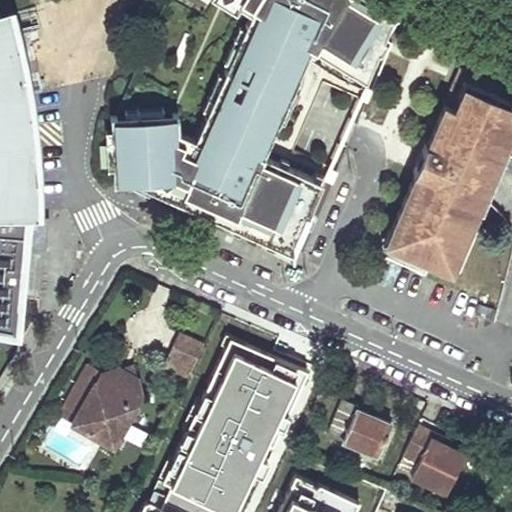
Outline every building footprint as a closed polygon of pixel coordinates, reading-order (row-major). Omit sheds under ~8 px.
[(222,0),(234,7),(238,2),(249,8),(251,4),(260,9),(255,21),(251,19),(247,27),(232,61),(226,74),(211,108),(203,128),(202,129),(206,131),(201,144),(192,140),(194,135),(171,125),(171,113),(161,114),(123,116),(114,116),(114,126),(114,128),(116,164),(116,174),(127,174),(148,185),(178,198),(179,194),(198,201),(196,206),(231,223),(233,218),(243,221),(240,227),(273,240),(275,236),(290,243),(290,242),(304,210),(307,211),(320,182),(308,177),(311,172),(285,161),(283,165),(274,161),(276,157),(262,150),(277,116),(282,118),(302,74),(298,71),(311,43),(322,50),(324,45),(335,52),(332,56),(343,63),(346,58),(367,71),(390,17),(362,0),(222,0)] [(0,337),(13,340),(26,253),(31,222),(30,186),(43,186),(42,182),(38,130),(33,94),(23,47),(11,49),(8,38),(2,16),(0,9),(0,337)] [(23,47),(13,13),(2,16),(8,38),(11,49),(23,47)] [(238,22),(222,57),(232,61),(247,27),(238,22)] [(335,52),(324,45),(322,50),(332,56),(335,52)] [(480,77),(460,68),(452,88),(480,77)] [(216,70),(201,104),(211,108),(226,74),(216,70)] [(511,90),(480,77),(452,88),(428,143),(426,142),(414,171),(416,172),(386,242),(452,270),(488,185),(495,169),(490,159),(511,149),(511,90)] [(161,103),(123,105),(123,116),(161,114),(161,103)] [(114,126),(103,127),(105,165),(116,164),(114,128),(114,126)] [(285,161),(276,157),(274,161),(283,165),(285,161)] [(188,374),(204,342),(181,332),(166,364),(188,374)] [(120,366),(136,375),(132,362),(120,366)] [(120,366),(102,373),(87,364),(64,404),(78,412),(72,421),(112,444),(142,392),(136,375),(120,366)] [(364,413),(364,414),(363,415),(356,412),(359,405),(342,398),(327,434),(375,456),(389,424),(364,413)] [(78,412),(64,404),(59,414),(72,421),(78,412)] [(446,492),(455,472),(465,453),(441,441),(443,437),(418,424),(403,453),(417,460),(410,475),(446,492)] [(204,511),(248,511),(261,478),(178,444),(150,511),(152,511),(174,511),(179,502),(204,511)] [(345,511),(375,511),(386,487),(354,475),(340,510),(345,511)]
